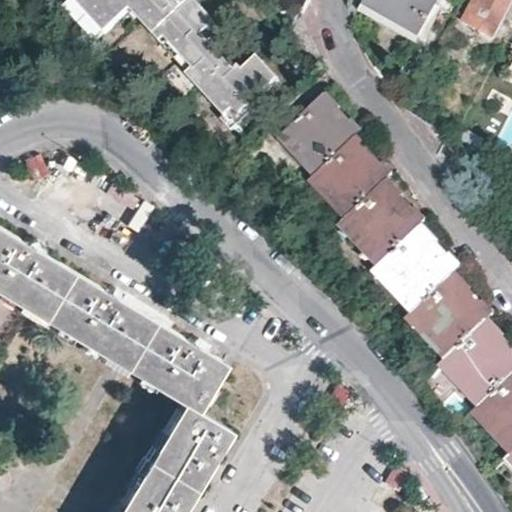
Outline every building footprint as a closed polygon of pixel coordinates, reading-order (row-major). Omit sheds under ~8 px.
[(106,34),(75,0),(73,0),(65,7),(97,42),(106,34)] [(75,0),(106,34),(132,11),(161,43),(166,39),(194,70),(190,74),(188,76),(226,117),(226,118),(234,111),(239,118),(252,106),(280,81),(259,58),(244,71),(240,67),(235,71),(210,43),(203,36),(208,33),(217,24),(194,0),(75,0)] [(455,17),(464,0),(365,0),(424,34),(437,10),(444,13),(445,11),(455,17)] [(511,1),(511,0),(477,0),(466,22),(493,38),(511,1)] [(284,47),(319,68),(325,71),(327,70),(301,16),(284,47)] [(214,40),(208,33),(203,36),(210,43),(214,40)] [(194,70),(166,39),(161,43),(190,74),(194,70)] [(336,113),(322,98),(283,133),(297,149),(296,150),(308,163),(314,158),(323,169),(313,177),(327,192),(328,194),(339,206),(344,201),(353,212),(344,220),(359,237),(359,239),(371,251),(377,246),(387,258),(377,268),(391,284),(391,286),(405,300),(411,296),(420,306),(411,315),(427,331),(427,334),(437,346),(443,341),(453,350),(443,360),(458,377),(458,379),(471,392),(478,387),(488,398),(480,406),(494,422),(494,424),(506,438),(511,432),(511,361),(509,359),(511,356),(511,349),(502,339),(501,340),(475,311),(481,305),(469,291),(467,293),(443,265),(449,260),(436,245),(434,247),(407,217),(414,211),(403,198),(401,200),(376,172),(383,166),(371,152),(367,156),(354,142),(355,139),(345,129),(352,123),(339,110),(336,113)] [(252,106),(239,118),(234,111),(226,118),(226,117),(223,120),(233,131),(256,110),(252,106)] [(511,151),(486,137),(478,154),(511,172),(511,151)] [(36,150),(21,158),(31,176),(46,168),(36,150)] [(29,245),(0,227),(0,342),(20,308),(176,400),(109,511),(177,511),(208,461),(228,429),(194,408),(221,361),(185,339),(107,292),(29,245)]
